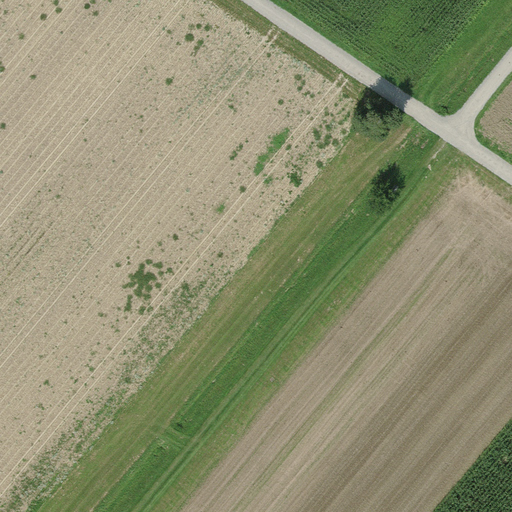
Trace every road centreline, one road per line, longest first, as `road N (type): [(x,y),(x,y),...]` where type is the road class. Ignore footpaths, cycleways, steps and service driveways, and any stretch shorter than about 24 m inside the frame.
road 1 (track): [(511,68),(146,511)]
road 2 (track): [(511,177),(253,0)]
